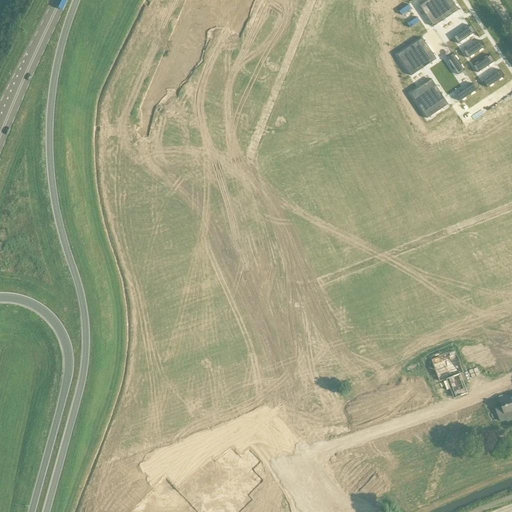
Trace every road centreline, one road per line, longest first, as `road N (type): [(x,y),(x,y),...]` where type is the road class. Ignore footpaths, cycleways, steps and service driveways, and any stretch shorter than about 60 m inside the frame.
road 1 (primary): [(45,511),(84,349),(48,123),(74,0)]
road 2 (residential): [(295,416),(380,497),(477,458),(445,336)]
road 3 (primary): [(0,296),(41,306),(66,343),(64,384),(31,511)]
road 4 (residential): [(306,166),(435,134),(511,88)]
road 5 (residential): [(313,258),(396,246),(511,196)]
road 6 (residential): [(306,103),(245,95),(278,0)]
road 7 (residential): [(160,231),(310,220)]
road 8 (primary): [(0,135),(62,0)]
road 9 (residential): [(313,258),(320,351),(335,378)]
road 10 (residential): [(335,378),(384,348),(445,336)]
